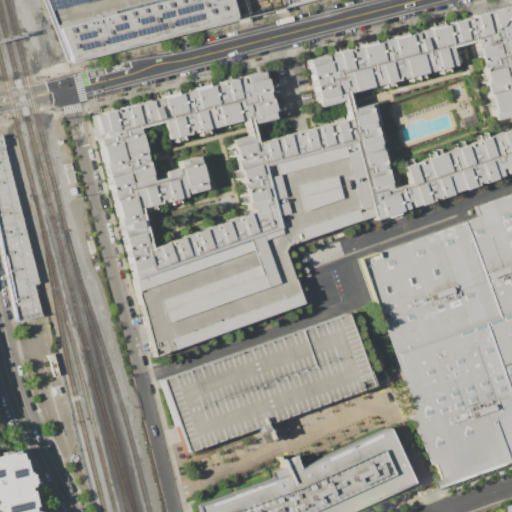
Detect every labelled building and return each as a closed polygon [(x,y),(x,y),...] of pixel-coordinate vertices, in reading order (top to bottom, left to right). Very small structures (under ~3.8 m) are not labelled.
[(45,0),(313,0),(71,64),(45,0)] [(89,115),(130,278),(277,229),(260,164),(305,153),(356,140),(377,217),(511,170),(511,26),(507,6),(305,59),(317,106),(340,101),(338,94),(343,93),(459,62),(455,45),(463,43),(472,41),(492,120),(509,115),(510,119),(511,126),(399,166),(404,183),(387,188),(365,104),(347,108),(349,117),(344,118),(299,130),(253,142),(248,143),(246,134),(228,139),(245,209),(246,212),(147,247),(140,222),(137,208),(182,197),(182,194),(203,189),(194,155),(175,160),(177,167),(173,168),(162,171),(163,177),(151,180),(149,180),(135,128),(146,126),(160,123),(164,139),(242,120),(247,119),(248,124),(273,118),(261,71),(89,115)] [(338,94),(340,101),(344,118),(349,117),(347,108),(343,93),(338,94)] [(242,120),(246,134),(248,143),(253,142),(248,124),(247,119),(242,120)] [(152,355),(300,303),(282,247),(377,217),(356,140),(305,153),(260,164),(277,229),(130,278),(152,355)] [(0,252),(14,321),(39,316),(31,284),(36,283),(0,141),(0,252)] [(359,261),(441,488),(511,462),(511,192),(474,206),(478,220),(359,261)] [(162,378),(188,452),(268,424),(372,385),(348,312),(162,378)] [(199,508),(200,511),(350,511),(414,481),(388,426),(297,471),(199,508)] [(0,511),(34,511),(31,511),(26,511),(26,508),(28,508),(27,505),(30,505),(26,491),(24,492),(23,486),(27,485),(27,483),(29,482),(27,474),(25,474),(24,472),(22,473),(17,453),(12,451),(12,450),(5,452),(0,453),(0,511)]
